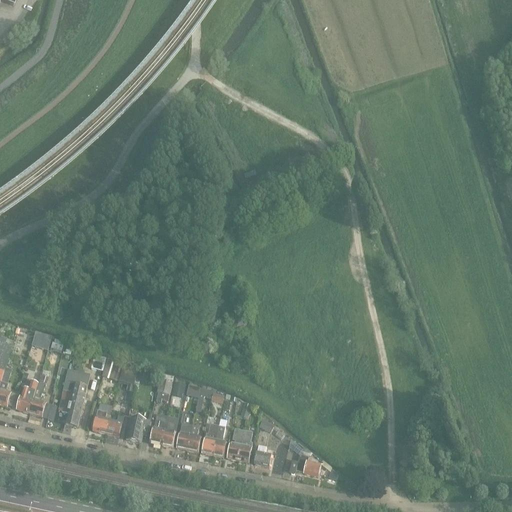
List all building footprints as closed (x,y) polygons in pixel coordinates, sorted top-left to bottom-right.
[(235,321),(238,328),(246,325),(243,318),(235,321)] [(36,336),(33,345),(49,350),(51,341),(52,340),(36,335),(36,336)] [(0,389),(4,373),(14,342),(0,338),(0,389)] [(119,384),(124,368),(107,363),(102,379),(119,384)] [(134,389),(139,372),(124,368),(119,384),(134,389)] [(78,429),(90,377),(68,372),(59,412),(68,415),(65,426),(78,429)] [(6,393),(8,386),(7,386),(11,375),(4,373),(0,389),(0,406),(7,409),(8,407),(12,408),(15,396),(6,393)] [(160,382),(157,394),(170,397),(172,385),(160,382)] [(34,402),(37,392),(38,392),(40,386),(30,383),(28,391),(22,389),(19,398),(21,398),(17,412),(30,416),(34,402)] [(39,403),(45,385),(41,384),(40,386),(38,392),(37,392),(34,402),(30,416),(42,420),(47,405),(39,403)] [(189,388),(187,398),(198,400),(200,390),(189,388)] [(212,394),(201,392),(199,404),(209,407),(212,394)] [(223,408),(224,403),(213,400),(211,406),(223,408)] [(241,419),(247,421),(250,412),(244,410),(241,419)] [(107,437),(110,422),(105,421),(107,415),(98,413),(93,433),(107,437)] [(119,440),(124,419),(118,418),(117,424),(110,422),(107,437),(119,440)] [(133,420),(132,426),(128,442),(140,444),(143,429),(144,422),(133,420)] [(260,429),(271,435),(274,429),(263,423),(260,429)] [(162,448),(165,432),(163,432),(164,425),(159,424),(157,431),(154,430),(151,445),(162,448)] [(173,450),(176,435),(173,434),(174,427),(169,426),(167,433),(165,432),(162,448),(173,450)] [(188,453),(192,428),(182,426),(177,451),(188,453)] [(214,458),(219,428),(213,427),(210,441),(205,441),(202,456),(214,458)] [(198,455),(201,440),(197,439),(199,429),(192,428),(188,453),(198,455)] [(227,445),(223,444),(224,440),(223,440),(225,430),(219,428),(214,458),(224,460),(227,445)] [(239,463),(244,433),(235,431),(233,442),(236,443),(235,446),(231,446),(228,461),(239,463)] [(251,450),(252,445),(251,445),(253,435),(244,433),(239,463),(249,465),(252,450),(251,450)] [(297,447),(292,452),(300,458),(303,452),(297,447)] [(269,469),(272,457),(267,456),(268,450),(259,448),(255,466),(269,469)] [(309,460),(300,458),(296,473),(304,475),(304,476),(318,480),(322,467),(308,464),(309,460)] [(336,483),(338,476),(332,471),(329,480),(336,483)]
